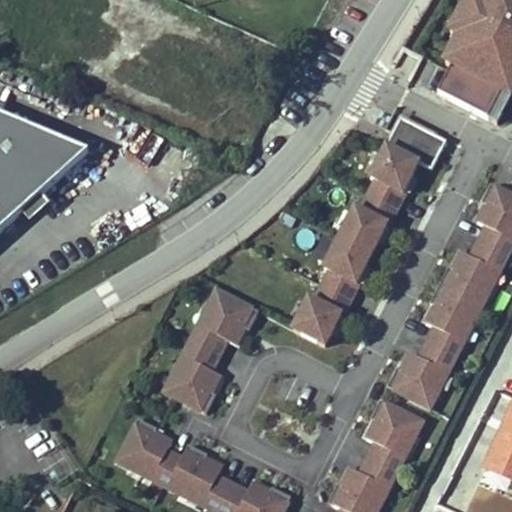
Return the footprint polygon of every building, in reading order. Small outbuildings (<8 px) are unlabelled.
[(102,0),(4,0),(85,37),(102,0)] [(511,0),(488,0),(485,8),(470,1),(451,39),(465,46),(452,72),(458,75),(446,98),(487,119),(511,69),(511,0)] [(0,11),(0,49),(24,60),(35,33),(29,30),(31,26),(0,11)] [(0,223),(87,143),(0,107),(0,223)] [(433,153),(439,139),(402,123),(396,137),(433,153)] [(441,170),(397,149),(370,198),(375,202),(359,230),(354,228),(324,285),(328,287),(313,316),(307,313),(291,344),(323,359),(338,332),(341,333),(357,303),(354,301),(383,245),(387,248),(404,215),(400,214),(417,185),(429,192),(441,170)] [(511,258),(511,222),(486,209),(477,226),(481,228),(472,244),(480,249),(463,280),(451,274),(426,322),(429,323),(420,340),(428,344),(413,373),(405,369),(397,385),(391,383),(382,401),(423,424),(430,412),(427,403),(437,386),(440,390),(457,358),(453,356),(461,341),(469,338),(482,314),(479,306),(488,290),(493,292),(511,258)] [(259,326),(219,304),(213,315),(215,323),(206,340),(201,338),(185,368),(189,370),(180,387),(172,389),(166,401),(207,423),(216,405),(212,403),(220,386),(225,388),(241,360),(236,358),(246,341),(250,344),(259,326)] [(368,511),(376,499),(384,496),(397,472),(395,464),(403,447),(409,450),(416,436),(375,413),(366,431),(370,434),(361,451),(357,448),(341,477),(345,479),(336,495),(332,493),(322,511),(368,511)] [(511,415),(488,469),(511,480),(511,415)] [(159,436),(141,427),(119,467),(131,474),(138,472),(155,480),(152,486),(183,502),(185,497),(201,505),(203,511),(282,511),(286,505),(268,495),(266,500),(249,491),(252,487),(223,471),(221,475),(204,467),(207,462),(175,445),(173,450),(156,440),(159,436)]
